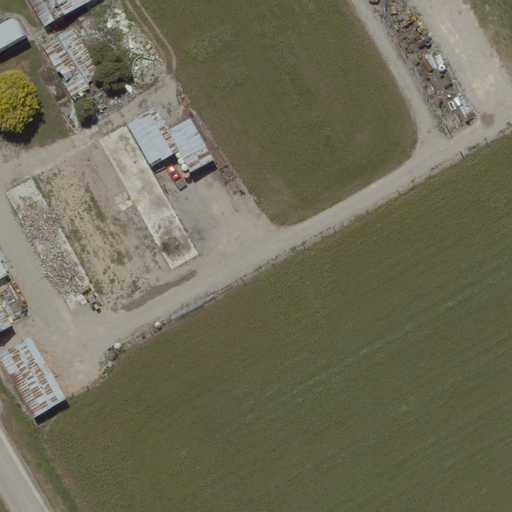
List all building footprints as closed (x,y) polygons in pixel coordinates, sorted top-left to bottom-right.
[(28,0),(51,33),(99,0),(28,0)] [(0,51),(27,34),(27,33),(27,32),(27,31),(27,30),(26,29),(26,28),(26,27),(25,26),(25,25),(24,24),(24,23),(23,22),(22,21),(21,20),(20,19),(19,19),(19,18),(18,18),(17,18),(17,17),(16,17),(15,17),(14,16),(13,16),(12,16),(1,21),(0,19),(0,51)] [(74,36),(43,53),(75,113),(106,96),(74,36)] [(173,66),(172,67),(170,67),(168,68),(166,70),(164,71),(163,73),(162,75),(162,77),(162,80),(162,82),(163,84),(164,86),(165,88),(167,89),(168,91),(170,91),(173,92),(175,92),(177,92),(179,91),(181,90),(183,89),(185,87),(186,85),(187,83),(187,81),(187,79),(187,77),(186,74),(185,72),(184,71),(182,69),(180,68),(178,67),(176,67),(174,66),(173,66)] [(189,91),(187,91),(185,92),(183,93),(181,94),(180,96),(178,97),(178,100),(177,102),(177,104),(177,106),(178,108),(179,110),(180,112),(182,114),(184,115),(186,116),(188,116),(190,116),(192,116),(195,115),(197,114),(198,113),(200,111),(201,109),(202,107),(202,105),(203,103),(202,101),(202,99),(201,97),(199,95),(198,93),(196,92),(194,91),(192,91),(189,91)] [(214,167),(191,124),(183,128),(171,106),(153,116),(109,140),(117,154),(106,160),(171,279),(200,263),(163,195),(214,167)] [(34,178),(3,195),(79,332),(110,314),(34,178)] [(0,270),(0,344),(12,338),(0,316),(0,313),(18,304),(0,270)] [(30,347),(0,364),(0,369),(35,427),(67,408),(30,347)]
